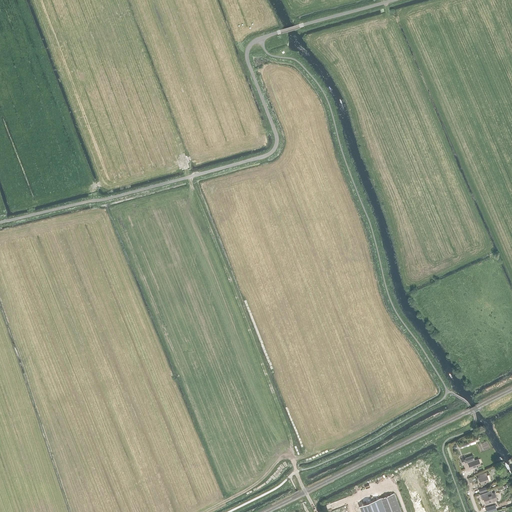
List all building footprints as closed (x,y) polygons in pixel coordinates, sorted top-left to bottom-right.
[(462,463),(467,461),(470,469),(477,466),(477,467),(478,466),(480,465),(478,459),(474,461),(474,459),(473,455),(465,458),(464,456),(460,458),(462,463)] [(479,478),(481,484),(488,481),(490,480),(488,475),(486,476),(485,473),(478,475),(479,478)] [(484,499),(486,503),(489,502),(490,502),(491,502),(490,501),(497,499),(495,493),(492,494),(491,491),(480,495),(482,500),(484,499)] [(379,499),(360,506),(362,511),(400,511),(394,493),(379,499)] [(326,504),(329,511),(354,503),(352,496),(326,504)]
